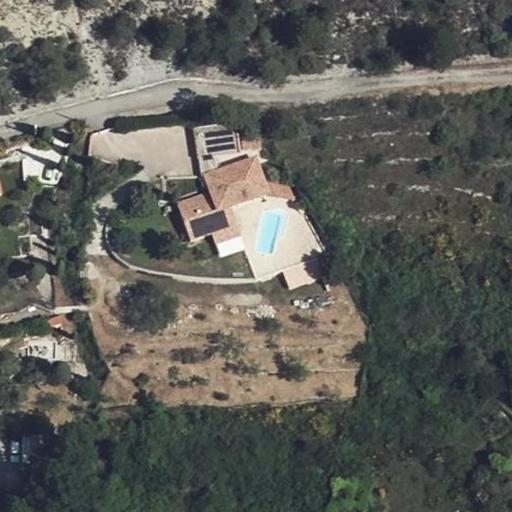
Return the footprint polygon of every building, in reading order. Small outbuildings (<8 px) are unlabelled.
[(202,120),(204,154),(221,153),(245,152),(243,118),(202,120)] [(205,173),(209,173),(221,169),(221,153),(204,154),(205,173)] [(217,231),(242,224),(237,204),(273,194),(269,181),(262,157),(221,169),(209,173),(216,190),(181,201),(193,239),(217,231)] [(269,181),(273,194),(297,198),(294,187),(289,185),(280,182),(269,181)] [(245,234),(242,224),(217,231),(220,241),(245,234)] [(274,261),(254,266),(258,279),(278,274),(274,261)] [(362,475),(347,474),(344,497),(359,499),(362,475)] [(377,501),(380,477),(367,476),(362,475),(359,499),(377,501)] [(375,511),(377,501),(359,499),(344,497),(343,509),(358,511),(375,511)]
